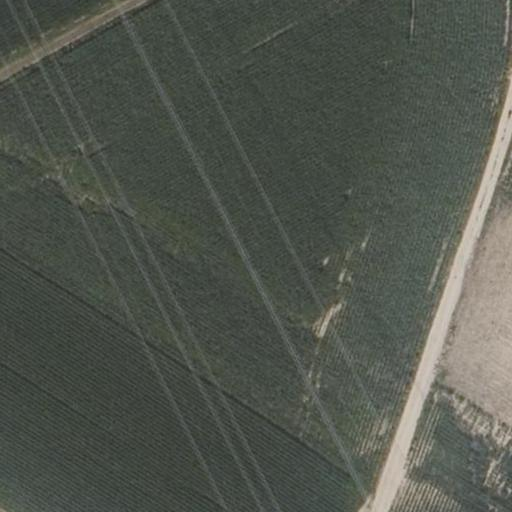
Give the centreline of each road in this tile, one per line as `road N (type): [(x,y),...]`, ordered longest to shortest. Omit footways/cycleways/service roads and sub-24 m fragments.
road 1 (track): [(367,511),(511,79)]
road 2 (track): [(141,0),(0,81)]
